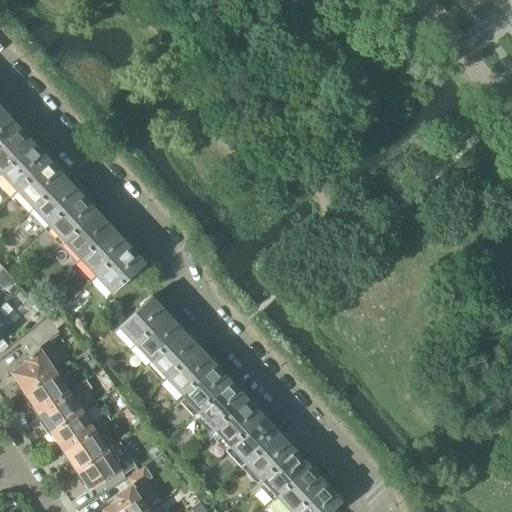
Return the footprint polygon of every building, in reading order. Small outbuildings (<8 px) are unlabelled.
[(0,143),(20,126),(4,109),(0,112),(0,143)] [(0,171),(1,173),(35,142),(20,126),(0,143),(0,171)] [(17,191),(51,159),(35,142),(1,173),(17,191)] [(33,208),(67,177),(51,159),(17,191),(33,208)] [(49,225),(83,194),(67,177),(33,208),(49,225)] [(65,242),(99,210),(83,194),(49,225),(65,242)] [(80,258),(114,227),(99,210),(65,242),(80,258)] [(96,275),(130,244),(114,227),(80,258),(96,275)] [(130,244),(96,275),(113,294),(147,262),(130,244)] [(0,282),(9,274),(3,269),(0,271),(0,282)] [(0,285),(4,289),(14,280),(9,274),(0,282),(0,285)] [(135,345),(169,313),(152,295),(119,327),(135,345)] [(28,310),(35,303),(30,297),(23,304),(28,310)] [(56,329),(67,320),(60,311),(53,316),(54,317),(20,344),(29,356),(40,349),(39,347),(59,332),(56,329)] [(151,361),(185,330),(169,313),(135,345),(151,361)] [(0,316),(0,337),(10,328),(0,316)] [(167,378),(200,347),(185,330),(151,361),(167,378)] [(182,395),(216,364),(200,347),(167,378),(182,395)] [(21,395),(55,372),(40,349),(29,356),(25,358),(28,362),(13,372),(18,379),(13,382),(21,395)] [(198,412),(232,381),(216,364),(182,395),(198,412)] [(39,411),(68,392),(55,372),(21,395),(30,408),(34,405),(39,411)] [(76,386),(85,380),(82,375),(73,382),(76,386)] [(76,386),(80,393),(90,386),(85,380),(76,386)] [(214,429),(248,398),(232,381),(198,412),(214,429)] [(47,434),(81,411),(68,392),(39,411),(43,418),(38,421),(47,434)] [(230,446),(264,415),(248,398),(214,429),(230,446)] [(65,450),(94,430),(81,411),(47,434),(56,447),(60,444),(65,450)] [(108,415),(98,422),(101,426),(111,419),(108,415)] [(246,463),(279,432),(264,415),(230,446),(246,463)] [(73,473),(108,450),(94,430),(65,450),(69,457),(64,460),(73,473)] [(261,480),(295,448),(279,432),(246,463),(261,480)] [(277,497),(311,466),(295,448),(261,480),(277,497)] [(124,475),(121,469),(108,450),(73,473),(82,486),(87,483),(91,489),(104,480),(110,489),(127,478),(129,481),(145,471),(143,468),(142,468),(140,465),(124,475)] [(291,511),(294,511),(327,482),(311,466),(277,497),(291,511)] [(335,511),(333,509),(343,500),(327,482),(294,511),(335,511)] [(146,511),(149,510),(133,485),(119,495),(123,502),(109,511),(146,511)] [(154,507),(162,502),(160,498),(152,503),(154,507)]
